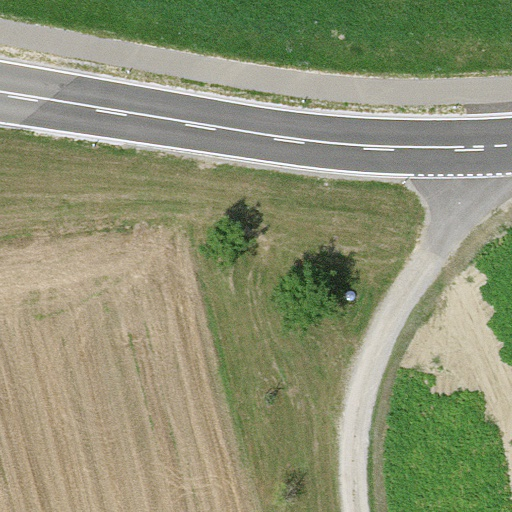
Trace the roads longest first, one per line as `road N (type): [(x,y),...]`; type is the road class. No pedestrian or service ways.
road 1 (track): [(363,511),(369,383),(395,319),(506,152)]
road 2 (tertiary): [(257,137),(0,94)]
road 3 (tertiary): [(257,137),(511,151)]
